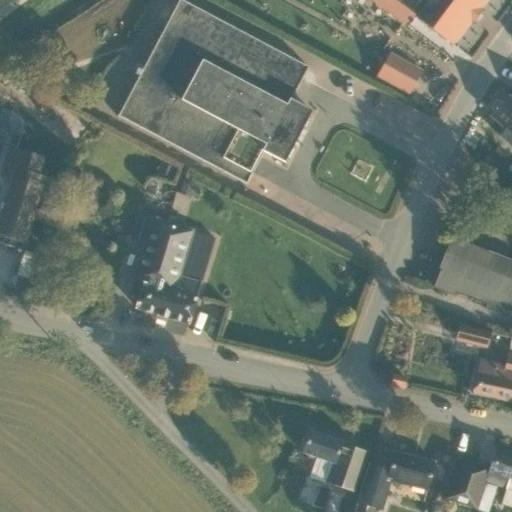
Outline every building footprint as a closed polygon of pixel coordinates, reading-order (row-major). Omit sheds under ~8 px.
[(307,67),(179,0),(118,116),(245,184),(263,151),(284,162),(311,111),(290,100),(307,67)] [(371,0),(404,24),(412,13),(454,44),(472,20),(472,21),(480,9),(486,0),(371,0)] [(408,94),(421,70),(390,53),(377,77),(408,94)] [(44,80),(65,82),(67,60),(46,58),(44,80)] [(511,100),(508,97),(491,116),(506,129),(499,136),(511,147),(511,100)] [(0,110),(0,144),(1,145),(5,133),(11,110),(1,107),(0,110)] [(11,110),(5,133),(19,137),(24,121),(11,110)] [(15,240),(26,244),(46,177),(38,175),(43,157),(9,147),(0,177),(10,180),(0,213),(0,236),(5,238),(3,244),(13,247),(15,240)] [(203,184),(183,178),(179,194),(198,199),(203,184)] [(192,231),(152,218),(133,279),(144,282),(136,308),(188,324),(200,285),(178,278),(192,231)] [(511,262),(451,238),(440,268),(441,269),(434,287),(453,295),(455,292),(487,305),(486,308),(505,316),(508,308),(511,309),(511,262)] [(490,332),(459,325),(455,340),(486,348),(490,332)] [(511,351),(509,350),(505,365),(479,360),(472,394),(511,402),(511,351)] [(406,379),(392,376),(391,385),(404,388),(406,379)] [(326,483),(354,493),(368,452),(341,443),(341,442),(310,431),(302,453),(315,457),(333,464),(326,483)] [(484,482),(511,490),(511,453),(495,448),(488,469),(458,459),(445,498),(476,509),(484,482)] [(390,481),(426,490),(433,462),(394,452),(389,471),(369,464),(357,503),(381,510),(390,481)] [(320,488),(314,506),(324,509),(330,491),(320,488)]
